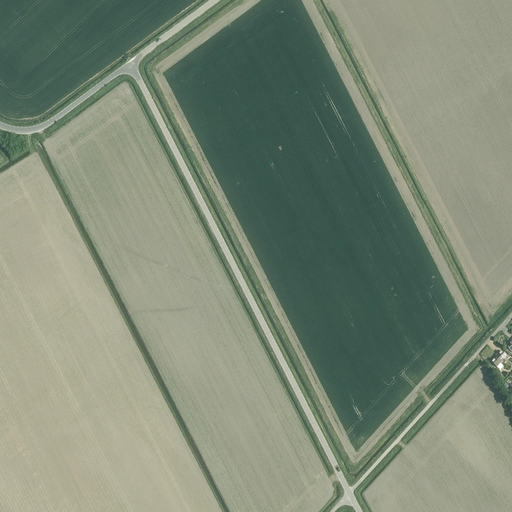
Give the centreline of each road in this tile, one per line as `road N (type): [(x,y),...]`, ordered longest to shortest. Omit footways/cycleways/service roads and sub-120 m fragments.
road 1 (tertiary): [(348,492),(128,65)]
road 2 (unclassified): [(348,492),(465,365)]
road 3 (tertiary): [(2,126),(29,131),(46,124),(128,65)]
